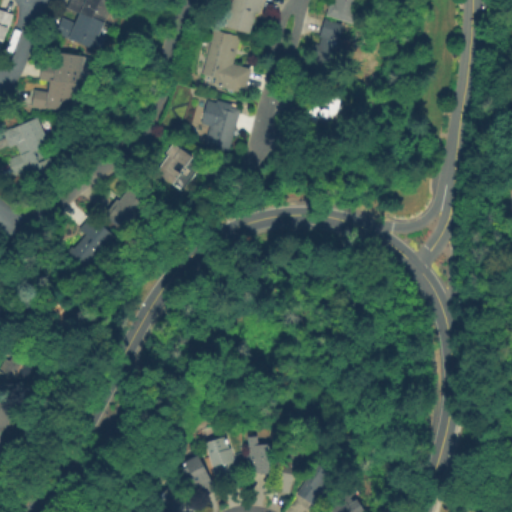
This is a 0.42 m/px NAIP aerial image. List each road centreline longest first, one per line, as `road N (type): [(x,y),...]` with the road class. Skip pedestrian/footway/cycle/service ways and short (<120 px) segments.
road 1 (secondary): [(29,511),(68,456),(134,318),(175,264),(235,224),(269,215),(324,214),(368,228)]
road 2 (residential): [(0,264),(59,199),(139,131),(187,0)]
road 3 (residential): [(23,236),(0,216),(17,41),(34,0)]
road 4 (secondary): [(450,343),(460,309),(465,189),(454,162)]
road 5 (secondary): [(450,343),(446,416),(421,511)]
road 6 (tertiary): [(469,0),(454,162)]
road 7 (residential): [(298,0),(263,118),(265,147)]
road 8 (secondary): [(368,228),(423,276),(450,343)]
road 9 (secondary): [(454,162),(422,219),(368,228)]
